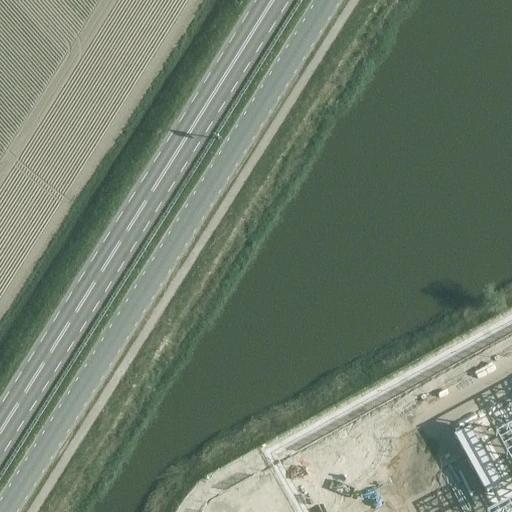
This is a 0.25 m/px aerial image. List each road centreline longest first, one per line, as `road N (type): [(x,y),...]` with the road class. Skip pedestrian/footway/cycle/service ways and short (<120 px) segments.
road 1 (unclassified): [(7,511),(330,0)]
road 2 (trunk): [(275,0),(0,438)]
